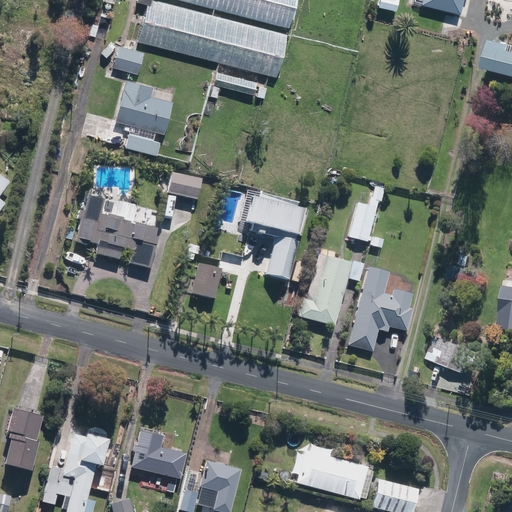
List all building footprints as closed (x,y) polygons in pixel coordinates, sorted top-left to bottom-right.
[(133,41),(271,76),(281,34),(145,0),(131,0),(130,4),(141,7),(133,41)] [(176,0),(283,27),(290,0),(176,0)] [(373,0),(372,6),(388,10),(390,0),(373,0)] [(422,0),(422,3),(461,13),(464,0),(422,0)] [(511,53),(509,53),(511,47),(491,41),(484,69),(511,76),(511,53)] [(108,67),(133,74),(139,52),(114,46),(108,67)] [(215,85),(249,94),(252,82),(218,74),(215,85)] [(120,147),(152,156),(155,142),(147,141),(150,131),(158,134),(166,101),(144,96),(147,86),(120,79),(109,121),(126,125),(120,147)] [(266,85),(257,85),(257,97),(266,98),(266,85)] [(161,193),(190,200),(195,180),(166,173),(161,193)] [(196,194),(204,196),(207,184),(198,182),(196,194)] [(374,202),(378,189),(369,187),(366,200),(365,199),(364,206),(352,203),(343,238),(361,242),(367,220),(372,201),(374,202)] [(124,264),(144,268),(151,238),(148,237),(150,229),(114,221),(115,217),(102,214),(102,217),(95,215),(100,195),(92,194),(92,197),(82,195),(78,212),(70,210),(68,218),(75,220),(70,242),(84,245),(84,244),(92,246),(89,255),(114,261),(116,248),(127,250),(124,264)] [(248,197),(242,222),(250,224),(248,230),(276,237),(295,242),(303,211),(248,197)] [(276,237),(267,274),(289,280),(298,243),(295,242),(276,237)] [(365,246),(377,249),(378,240),(367,237),(365,246)] [(457,265),(463,267),(465,257),(459,256),(457,265)] [(292,317),(327,326),(344,264),(318,257),(306,302),(297,300),(292,317)] [(343,280),(354,282),(357,264),(347,262),(343,280)] [(184,294),(208,299),(214,269),(191,264),(184,294)] [(444,278),(459,283),(463,270),(448,266),(444,278)] [(343,345),(368,351),(372,330),(381,333),(383,327),(400,332),(406,310),(402,309),(405,295),(387,290),(386,296),(377,294),(382,273),(362,268),(343,345)] [(494,330),(511,331),(511,279),(501,278),(494,330)] [(436,307),(443,309),(446,293),(439,292),(436,307)] [(423,358),(458,373),(468,351),(433,336),(423,358)] [(44,413),(13,407),(9,429),(12,430),(10,437),(12,437),(6,463),(34,469),(40,440),(39,439),(44,413)] [(87,435),(75,433),(65,468),(52,465),(42,502),(55,505),(58,493),(70,497),(66,511),(92,511),(96,499),(89,497),(98,462),(103,464),(110,437),(106,437),(107,433),(107,432),(106,432),(106,431),(105,430),(104,430),(104,429),(103,429),(102,428),(101,428),(100,427),(99,427),(98,427),(97,427),(96,427),(95,427),(94,427),(93,427),(92,427),(91,428),(90,428),(89,429),(87,435)] [(165,432),(141,428),(133,467),(181,477),(187,451),(163,446),(165,432)] [(369,466),(304,449),(296,483),(359,500),(360,497),(366,497),(372,469),(368,470),(369,466)] [(242,469),(206,459),(199,486),(201,487),(198,504),(215,508),(215,510),(232,511),(242,469)] [(193,511),(202,471),(190,468),(185,491),(183,490),(179,511),(185,511),(193,511)] [(414,511),(420,485),(378,478),(373,507),(402,511),(414,511)] [(292,491),(263,486),(261,500),(290,505),(292,491)] [(0,491),(0,511),(5,511),(10,494),(0,491)] [(110,504),(112,511),(133,511),(129,498),(110,504)]
